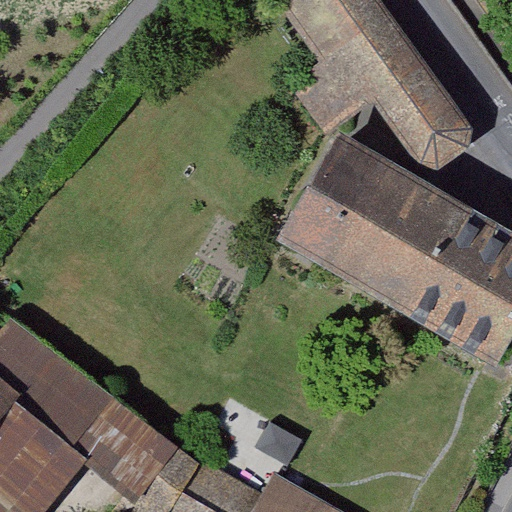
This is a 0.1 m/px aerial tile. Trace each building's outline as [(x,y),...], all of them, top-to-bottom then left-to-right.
[(385,99),(425,159),(439,161),(462,161),(479,150),(485,140),(477,117),(388,0),(288,0),(331,59),(303,94),(333,132),(385,99)] [(511,238),(348,148),(278,272),(484,387),(511,337),(511,238)] [(134,492),(159,511),(177,511),(185,496),(199,462),(182,446),(134,492)] [(185,496),(215,511),(331,511),(277,482),(268,500),(199,462),(185,496)] [(215,511),(185,496),(177,511),(215,511)]
